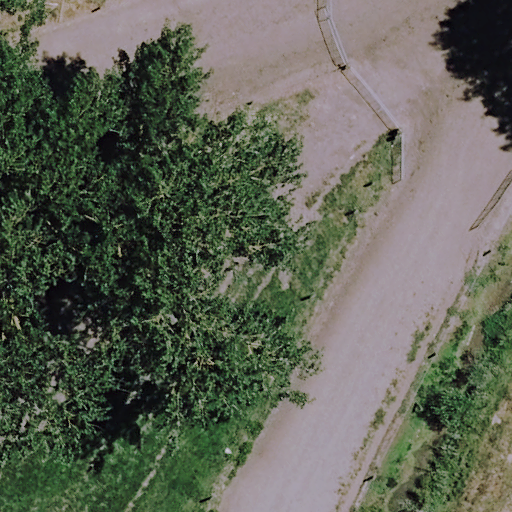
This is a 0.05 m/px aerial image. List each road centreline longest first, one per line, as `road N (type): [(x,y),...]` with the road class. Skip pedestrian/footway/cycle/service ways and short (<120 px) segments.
road 1 (track): [(511,131),(308,511)]
road 2 (track): [(359,0),(0,149)]
